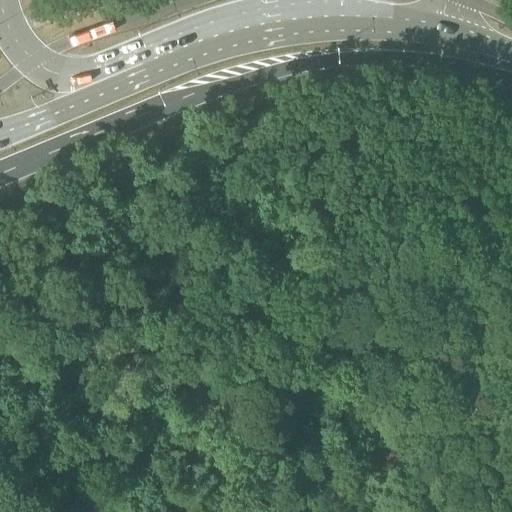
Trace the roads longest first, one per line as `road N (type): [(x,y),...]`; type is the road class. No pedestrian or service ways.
road 1 (secondary): [(0,181),(228,85),(310,61),(422,59),(511,83)]
road 2 (secondary): [(439,29),(290,24),(190,56)]
road 3 (primary): [(190,56),(54,73),(15,38),(0,0)]
road 4 (secondary): [(190,56),(0,135)]
road 5 (unknown): [(0,51),(53,19),(126,0)]
